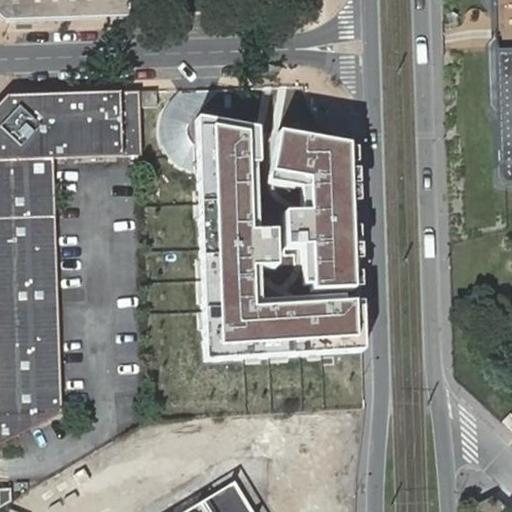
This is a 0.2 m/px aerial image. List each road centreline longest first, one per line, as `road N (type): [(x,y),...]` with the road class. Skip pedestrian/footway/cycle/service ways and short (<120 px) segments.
road 1 (residential): [(371,46),(382,371),(376,511)]
road 2 (residential): [(441,434),(422,0)]
road 3 (residential): [(371,46),(0,58)]
